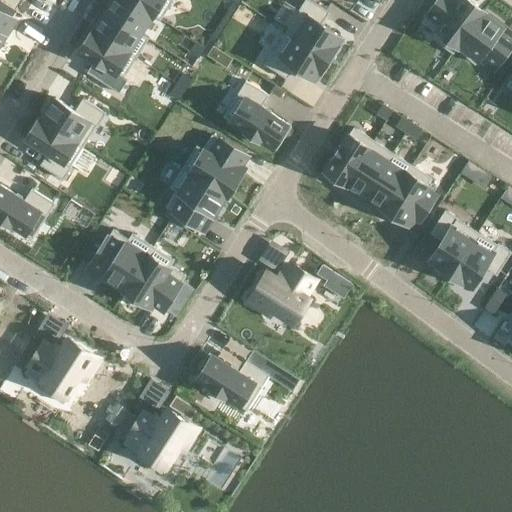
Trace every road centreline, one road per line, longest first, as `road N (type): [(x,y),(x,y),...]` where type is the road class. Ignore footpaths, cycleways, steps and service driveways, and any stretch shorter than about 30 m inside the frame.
road 1 (residential): [(0,253),(162,358),(272,193)]
road 2 (residential): [(511,373),(272,193)]
road 3 (residential): [(272,193),(400,0)]
road 4 (residential): [(0,119),(79,0)]
